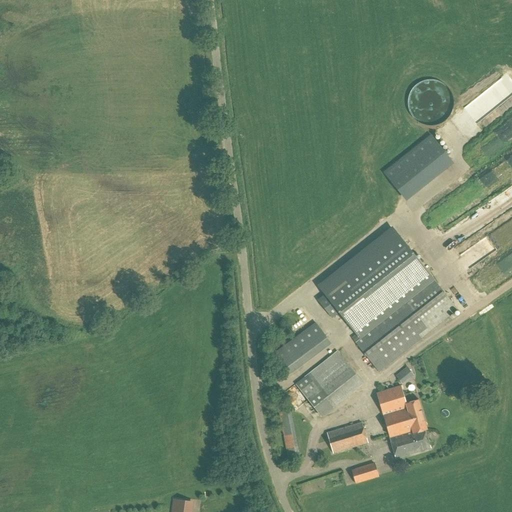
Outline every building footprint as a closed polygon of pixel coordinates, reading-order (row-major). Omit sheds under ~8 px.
[(405,195),(456,158),(436,131),(385,168),(405,195)] [(452,220),(498,183),(489,172),(483,177),(482,175),(442,207),(452,220)] [(511,185),(492,199),(501,213),(511,205),(511,185)] [(455,230),(452,231),(460,246),(489,229),(479,212),(473,216),(477,224),(471,227),(469,223),(459,229),(461,232),(458,234),(455,230)] [(431,213),(426,217),(435,228),(440,224),(431,213)] [(379,372),(457,310),(430,276),(391,228),(318,286),(325,295),(317,301),(332,319),(339,313),(357,335),(353,338),(379,372)] [(288,374),(330,342),(314,322),(272,354),(288,374)] [(320,415),(362,382),(337,352),(296,384),(320,415)] [(406,404),(401,386),(376,394),(396,459),(428,450),(422,431),(427,430),(418,400),(406,404)] [(333,454),(368,443),(362,423),(327,433),(333,454)] [(294,433),(287,434),(289,447),(296,445),(294,433)] [(355,484),(379,477),(374,463),(351,470),(355,484)] [(172,511),(189,511),(191,502),(174,500),(172,511)]
